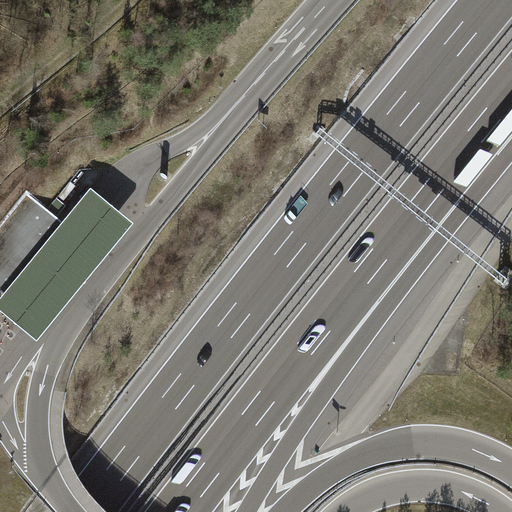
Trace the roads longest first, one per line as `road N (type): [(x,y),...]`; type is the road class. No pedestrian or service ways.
road 1 (motorway): [(492,0),(86,511)]
road 2 (motorway): [(179,511),(427,196)]
road 3 (motorway): [(250,511),(339,371),(427,196)]
road 4 (unknown): [(345,467),(511,221)]
road 5 (track): [(0,110),(131,0)]
road 6 (motorway): [(342,0),(252,100)]
road 7 (motorway): [(427,196),(511,93)]
